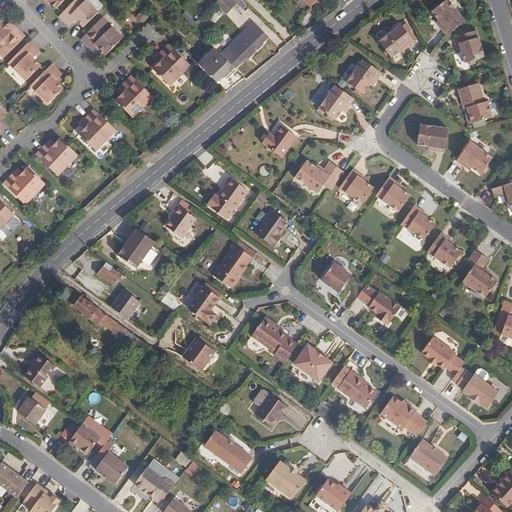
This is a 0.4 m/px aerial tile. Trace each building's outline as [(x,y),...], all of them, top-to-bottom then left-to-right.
[(66,0),(43,0),(47,3),(48,2),(51,5),(57,10),(66,0)] [(98,14),(85,0),(76,0),(59,17),(69,27),(76,21),(83,28),(98,14)] [(213,0),(213,1),(224,12),(232,5),(236,0),(213,0)] [(438,27),(443,33),(462,19),(447,0),(439,0),(437,2),(434,1),(430,4),(430,7),(428,9),(440,25),(438,27)] [(123,39),(103,18),(81,40),(91,49),(95,45),(100,50),(106,56),(123,39)] [(1,21),(0,21),(0,54),(4,58),(26,37),(16,27),(12,32),(6,26),(1,21)] [(237,62),(244,55),(247,52),(253,47),(255,48),(263,39),(262,38),(265,34),(252,21),(222,51),(230,58),(232,57),(237,62)] [(11,22),(6,26),(12,32),(16,27),(11,22)] [(399,24),(376,40),(382,48),(381,51),(384,56),(387,56),(389,57),(404,45),(406,48),(412,43),(399,24)] [(473,27),(451,35),(454,42),(457,42),(463,61),(465,60),(467,62),(473,60),(473,57),(482,54),(473,27)] [(30,42),(9,63),(26,81),(41,66),(34,58),(40,52),(30,42)] [(155,67),(172,84),(191,64),(170,42),(160,52),(165,56),(160,62),(155,67)] [(95,45),(91,49),(96,55),(100,50),(95,45)] [(213,47),(197,63),(203,69),(220,53),(213,47)] [(165,56),(160,52),(155,57),(160,62),(165,56)] [(203,69),(216,82),(222,77),(225,74),(228,77),(235,69),(220,53),(203,69)] [(360,57),(344,80),(352,86),(351,90),(355,92),(359,91),(361,92),(371,76),(374,78),(379,71),(360,57)] [(63,74),(52,64),(31,86),(49,104),(64,89),(56,81),(63,74)] [(122,95),(117,101),(135,117),(155,97),(132,75),(123,85),(128,90),(122,95)] [(451,77),(447,84),(450,86),(455,79),(451,77)] [(459,87),(465,106),(469,105),(473,119),(480,118),(491,114),(487,99),(482,100),(477,81),(459,87)] [(346,93),(332,84),(316,106),(324,112),(324,116),(328,119),(332,118),(333,119),(345,103),(347,104),(351,97),(346,93)] [(128,90),(123,85),(118,91),(122,95),(128,90)] [(469,105),(465,106),(470,120),(473,119),(469,105)] [(85,129),(80,135),(97,152),(117,131),(95,110),(85,119),(90,124),(85,129)] [(85,119),(80,125),(85,129),(90,124),(85,119)] [(412,134),(412,140),(414,142),(414,143),(435,146),(434,149),(442,150),(446,127),(417,122),(416,132),(412,134)] [(267,133),(261,141),(265,144),(264,145),(280,156),(295,136),(279,124),(271,136),(267,133)] [(492,156),(494,153),(473,138),(471,141),(492,156)] [(39,157),(62,178),(82,157),(64,140),(59,146),(54,151),(49,147),(39,157)] [(468,140),(454,159),(461,164),(462,162),(479,173),(485,165),(488,165),(491,161),(489,158),(491,156),(468,140)] [(54,142),(49,147),(54,151),(59,146),(54,142)] [(321,185),(328,189),(341,171),(327,161),(320,171),(304,160),(303,162),(300,162),(296,166),(297,170),(292,177),(315,193),(321,185)] [(209,176),(218,169),(213,164),(205,171),(209,176)] [(27,206),(47,184),(30,167),(19,179),(14,174),(4,185),(27,206)] [(345,176),(337,187),(352,197),(351,201),(356,204),(359,202),(361,203),(372,187),(363,180),(356,175),(358,173),(351,168),(345,176)] [(19,169),(14,174),(19,179),(24,173),(19,169)] [(511,170),(501,174),(503,182),(511,179),(511,170)] [(387,176),(374,195),(388,205),(387,209),(392,212),(395,210),(397,211),(409,194),(393,182),(394,180),(387,176)] [(224,184),(216,196),(234,208),(246,190),(227,177),(223,183),(224,184)] [(511,179),(503,182),(491,186),(493,194),(506,191),(511,209),(511,179)] [(0,231),(15,215),(0,200),(0,231)] [(413,204),(400,223),(414,234),(413,237),(418,240),(421,239),(423,240),(435,223),(418,211),(420,209),(413,204)] [(173,214),(170,219),(164,226),(181,238),(194,219),(176,206),(171,212),(173,214)] [(273,246),(278,239),(276,237),(279,234),(287,222),(270,210),(265,216),(253,233),(273,246)] [(153,242),(131,227),(123,239),(127,241),(123,245),(116,256),(135,269),(153,242)] [(440,231),(426,250),(436,257),(448,266),(454,259),(457,259),(461,254),(460,251),(460,249),(445,238),(446,236),(440,231)] [(254,252),(237,239),(233,245),(251,257),(254,252)] [(251,257),(233,245),(233,244),(211,275),(230,288),(251,257)] [(475,248),(455,275),(485,296),(491,288),(494,288),(497,283),(496,281),(497,279),(481,268),(488,257),(475,248)] [(110,283),(118,273),(102,262),(94,272),(110,283)] [(333,263),(320,280),(338,292),(350,275),(333,263)] [(365,285),(356,297),(368,306),(367,307),(376,314),(379,315),(377,319),(386,325),(387,322),(389,323),(399,307),(378,292),(377,293),(365,285)] [(202,286),(186,308),(209,324),(215,315),(209,310),(218,297),(202,286)] [(123,287),(117,295),(133,308),(139,300),(123,287)] [(117,295),(110,305),(126,317),(133,308),(117,295)] [(112,344),(116,347),(128,330),(108,315),(95,306),(94,307),(79,297),(73,304),(88,315),(87,317),(90,319),(95,322),(97,320),(111,330),(109,333),(116,338),(112,344)] [(511,301),(504,298),(499,313),(508,316),(502,333),(511,336),(511,301)] [(508,316),(499,313),(493,330),(502,333),(508,316)] [(263,318),(262,320),(276,330),(278,328),(263,318)] [(272,355),(283,363),(296,345),(286,337),(287,335),(278,328),(276,330),(262,320),(251,335),(274,352),(272,355)] [(128,330),(116,347),(136,361),(148,345),(137,337),(128,330)] [(440,363),(456,374),(461,367),(465,362),(448,350),(449,348),(427,332),(415,348),(438,365),(440,363)] [(194,337),(187,347),(205,360),(212,349),(194,337)] [(52,356),(34,343),(19,363),(38,377),(52,356)] [(323,357),(315,351),(307,346),(294,365),(317,382),(331,363),(323,357)] [(205,360),(187,347),(181,356),(199,368),(205,360)] [(317,349),(315,351),(323,357),(325,355),(317,349)] [(457,383),(457,384),(463,389),(462,390),(469,395),(468,397),(478,403),(479,402),(487,407),(498,391),(484,381),(474,374),(473,375),(467,370),(466,371),(461,367),(456,374),(452,380),(457,383)] [(477,370),(474,374),(484,381),(487,378),(487,375),(479,369),(477,370)] [(350,370),(337,388),(365,408),(376,392),(362,382),(364,380),(350,370)] [(268,393),(253,414),(269,425),(284,405),(268,393)] [(21,402),(24,404),(21,408),(18,412),(35,425),(46,410),(26,396),(21,402)] [(404,427),(417,436),(428,421),(415,412),(416,410),(408,404),(406,406),(401,402),(392,396),(380,413),(402,429),(404,427)] [(68,443),(75,448),(76,446),(88,455),(101,437),(83,424),(68,443)] [(213,431),(202,446),(229,465),(240,473),(251,458),(227,441),(213,431)] [(421,439),(409,456),(434,475),(446,457),(421,439)] [(108,452),(96,470),(116,485),(129,467),(108,452)] [(1,463),(0,464),(0,485),(17,498),(28,483),(1,463)] [(278,463),(264,482),(291,502),(305,482),(296,475),(297,473),(290,468),(289,470),(278,463)] [(511,477),(509,474),(498,487),(511,499),(511,477)] [(151,477),(140,493),(159,506),(170,491),(151,477)] [(327,479),(316,496),(329,505),(326,509),(330,511),(336,511),(350,493),(342,488),(341,489),(327,479)] [(23,503),(32,510),(30,511),(52,511),(59,502),(52,497),(50,500),(43,495),(45,492),(36,485),(23,503)] [(511,503),(511,499),(498,487),(491,494),(507,508),(511,503)] [(502,511),(486,498),(481,503),(482,505),(475,511),(502,511)] [(191,511),(174,499),(164,511),(191,511)]
